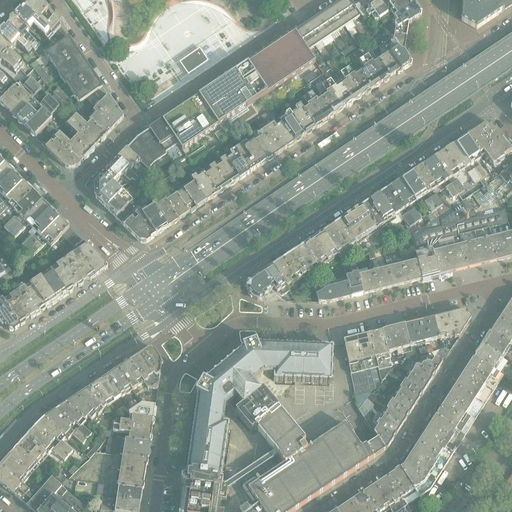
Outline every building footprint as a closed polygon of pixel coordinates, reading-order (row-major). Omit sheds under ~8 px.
[(54,19),(41,0),(39,0),(29,0),(14,17),(29,32),(33,27),(45,39),(49,34),(44,29),(54,19)] [(359,18),(347,0),(345,0),(340,4),(352,22),(359,18)] [(371,16),(395,0),(381,0),(382,1),(379,3),(379,2),(369,9),(368,12),(371,16)] [(394,18),(414,4),(411,0),(395,0),(371,16),(374,21),(377,21),(387,15),(390,13),(394,18)] [(476,30),(504,12),(496,0),(463,0),(462,22),(476,30)] [(511,6),(511,1),(511,0),(496,0),(504,12),(507,9),(511,6)] [(352,22),(340,4),(332,9),(345,27),(352,22)] [(408,25),(419,18),(420,13),(414,4),(394,18),(397,23),(394,26),(397,29),(395,31),(394,37),(406,39),(408,25)] [(362,6),(357,10),(364,21),(365,20),(368,18),(369,17),(362,6)] [(345,27),(332,9),(325,14),(337,32),(345,27)] [(337,32),(325,14),(317,19),(330,37),(337,32)] [(26,36),(29,32),(14,17),(0,33),(0,35),(13,51),(17,46),(26,54),(31,50),(35,45),(26,36)] [(67,39),(54,19),(44,29),(49,34),(53,38),(60,45),(68,39),(67,39)] [(330,37),(317,19),(310,23),(322,42),(330,37)] [(322,42),(310,23),(303,28),(315,47),(322,42)] [(315,47),(303,28),(295,33),(307,52),(315,47)] [(315,64),(307,52),(295,33),(273,48),(237,72),(169,118),(162,122),(163,124),(176,144),(182,152),(188,148),(246,109),(246,110),(315,64)] [(10,53),(13,51),(0,35),(0,65),(2,63),(13,73),(18,78),(15,82),(18,85),(26,77),(23,73),(17,68),(21,63),(10,53)] [(410,62),(406,57),(404,52),(406,39),(394,37),(393,42),(394,43),(390,46),(389,46),(386,50),(401,74),(409,68),(410,62)] [(85,63),(78,54),(68,39),(60,45),(48,53),(46,55),(45,55),(62,80),(85,63)] [(350,53),(348,49),(346,46),(340,51),(341,52),(340,53),(343,57),(350,53)] [(401,74),(386,50),(383,46),(372,53),(376,58),(390,79),(396,75),(397,76),(401,74)] [(199,49),(179,62),(188,76),(200,67),(195,60),(202,54),(199,49)] [(362,58),(358,52),(354,55),(354,54),(349,58),(352,63),(357,59),(357,61),(362,58)] [(202,54),(195,60),(200,67),(208,62),(202,54)] [(336,62),(333,59),(331,55),(324,61),(328,67),(336,62)] [(390,79),(376,58),(371,62),(368,57),(363,60),(380,85),(383,83),(386,83),(389,81),(390,79)] [(380,85),(363,60),(359,63),(362,68),(358,71),(371,91),(380,85)] [(103,89),(92,73),(85,63),(62,80),(79,104),(99,91),(99,92),(103,89)] [(371,91),(358,71),(352,74),(349,69),(345,72),(349,79),(350,79),(354,85),(353,85),(357,92),(358,92),(362,97),(364,96),(367,96),(370,94),(371,91)] [(357,92),(353,85),(354,85),(350,79),(349,79),(345,72),(340,75),(344,81),(339,84),(352,105),(353,104),(362,97),(358,92),(357,92)] [(325,82),(321,77),(316,80),(320,86),(325,82)] [(0,103),(8,112),(25,95),(22,92),(25,89),(28,93),(36,85),(31,80),(20,90),(16,87),(10,93),(6,90),(2,94),(2,93),(0,95),(0,103)] [(352,105),(339,84),(334,87),(330,82),(325,85),(343,110),(345,109),(348,109),(351,106),(352,105)] [(34,105),(30,101),(41,90),(36,85),(28,93),(31,96),(28,98),(25,95),(8,112),(18,121),(34,105)] [(343,110),(325,85),(321,88),(324,93),(320,96),(334,117),(334,116),(343,110)] [(26,129),(43,112),(40,109),(42,107),(45,110),(58,97),(56,96),(55,94),(50,99),(48,97),(41,105),(38,108),(34,105),(18,121),(26,129)] [(334,117),(320,96),(315,99),(312,94),(307,97),(324,123),(327,121),(329,121),(333,119),(334,117)] [(52,114),(53,113),(57,110),(60,113),(64,109),(67,106),(65,104),(62,101),(59,98),(58,97),(45,110),(49,113),(46,116),(43,112),(26,129),(35,139),(49,126),(52,122),(53,121),(56,118),(52,114)] [(123,119),(108,97),(93,113),(96,116),(90,123),(106,137),(123,119)] [(324,123),(307,97),(302,100),(308,109),(304,112),(315,131),(322,126),(321,125),(324,123)] [(398,112),(396,113),(397,115),(404,125),(411,135),(412,138),(425,130),(423,127),(416,117),(410,107),(408,105),(398,112)] [(315,131),(304,112),(300,107),(279,121),(279,122),(278,122),(293,145),(315,131)] [(293,145),(278,122),(273,126),(268,130),(264,124),(275,115),(271,110),(260,118),(253,122),(257,128),(258,127),(263,133),(268,143),(271,141),(273,144),(276,142),(282,152),(293,145)] [(106,137),(90,123),(89,123),(90,124),(87,128),(73,115),(64,124),(67,127),(78,137),(74,141),(89,155),(106,137)] [(182,152),(176,144),(163,124),(162,122),(156,126),(149,131),(149,132),(165,155),(170,162),(167,164),(173,172),(175,170),(177,173),(190,164),(182,152)] [(511,151),(511,148),(491,126),(486,125),(477,131),(500,164),(504,162),(504,158),(504,157),(511,151)] [(70,146),(59,135),(55,132),(49,126),(35,139),(65,169),(77,168),(89,155),(74,141),(70,146)] [(500,164),(477,131),(466,138),(480,159),(484,156),(493,168),(496,168),(500,165),(500,164)] [(165,155),(149,132),(137,140),(153,163),(158,170),(169,163),(164,156),(165,155)] [(282,152),(276,142),(273,144),(271,141),(268,143),(263,133),(254,139),(252,140),(266,163),(282,152)] [(266,163),(252,140),(249,137),(241,144),(243,146),(240,148),(246,158),(244,159),(246,162),(243,164),(250,174),(266,163)] [(476,163),(480,160),(481,160),(480,159),(466,138),(455,145),(479,182),(482,180),(485,178),(486,176),(484,173),(482,173),(478,166),(476,163)] [(153,163),(137,140),(126,151),(146,170),(153,163)] [(472,195),(483,188),(483,187),(479,182),(455,145),(433,160),(448,182),(449,184),(458,196),(462,202),(472,195)] [(250,174),(243,164),(246,162),(244,159),(246,158),(240,148),(224,159),(224,160),(239,181),(250,174)] [(146,170),(126,151),(117,161),(138,180),(145,186),(154,177),(146,170)] [(239,181),(224,160),(203,174),(217,196),(239,181)] [(448,182),(433,160),(422,167),(440,193),(445,189),(445,190),(448,195),(448,197),(450,200),(452,200),(458,196),(449,184),(446,186),(444,184),(448,182)] [(138,180),(117,161),(106,172),(118,188),(138,180)] [(0,188),(14,175),(8,169),(4,165),(0,169),(0,188)] [(509,182),(511,179),(511,166),(509,168),(499,176),(507,185),(509,182)] [(440,193),(422,167),(412,174),(440,216),(451,209),(440,193)] [(101,205),(118,188),(106,172),(95,185),(95,198),(101,205)] [(217,196),(203,174),(202,173),(200,172),(198,172),(196,174),(194,176),(194,178),(191,181),(193,183),(206,203),(217,196)] [(440,216),(412,174),(401,181),(415,203),(421,200),(423,203),(422,203),(427,209),(426,212),(428,214),(431,215),(426,218),(428,221),(428,220),(430,223),(440,216)] [(6,201),(23,184),(20,180),(14,175),(0,188),(0,194),(1,196),(0,196),(0,207),(3,204),(0,200),(0,199),(2,198),(6,201)] [(133,202),(138,195),(139,193),(145,186),(138,180),(118,188),(101,205),(116,219),(133,202)] [(410,207),(415,203),(401,181),(390,189),(405,210),(408,208),(409,209),(406,212),(407,213),(415,225),(418,231),(425,227),(421,221),(421,218),(419,216),(417,216),(410,207)] [(206,203),(193,183),(189,185),(186,185),(181,188),(180,186),(173,191),(174,192),(169,196),(168,194),(162,198),(162,199),(178,222),(189,215),(189,214),(195,210),(196,210),(206,203)] [(14,211),(32,193),(27,187),(26,187),(23,184),(6,201),(3,204),(0,207),(0,220),(2,223),(14,211)] [(404,216),(402,213),(405,210),(390,189),(379,196),(399,225),(403,221),(405,224),(404,226),(406,229),(409,229),(415,225),(407,213),(404,216)] [(22,220),(40,201),(38,199),(38,198),(32,193),(14,211),(18,215),(4,230),(8,234),(19,223),(16,220),(19,217),(22,220)] [(511,258),(511,234),(510,235),(508,224),(507,224),(504,212),(476,219),(474,211),(480,207),(472,195),(462,202),(451,209),(440,216),(430,223),(427,225),(425,227),(418,231),(411,236),(415,253),(422,281),(481,266),(511,258)] [(399,225),(379,196),(368,203),(377,216),(370,220),(379,232),(385,228),(389,225),(393,229),(399,225)] [(167,230),(153,209),(151,210),(148,206),(152,204),(147,197),(141,201),(145,206),(145,210),(140,213),(155,237),(156,237),(167,230)] [(178,222),(162,199),(161,199),(159,199),(157,200),(156,202),(156,204),(152,207),(153,209),(167,230),(167,229),(178,222)] [(32,230),(50,211),(45,205),(40,201),(22,220),(19,223),(8,234),(14,240),(25,229),(28,226),(32,230)] [(134,217),(139,212),(138,210),(133,202),(116,219),(122,225),(128,219),(129,220),(133,216),(134,217)] [(379,232),(370,220),(377,216),(368,203),(334,226),(342,239),(348,235),(356,247),(374,235),(376,237),(380,234),(379,232)] [(41,239),(60,220),(56,217),(50,211),(32,230),(29,234),(33,237),(22,248),(27,253),(38,242),(41,239)] [(155,237),(140,213),(139,212),(134,217),(133,216),(129,220),(128,219),(122,225),(140,243),(145,244),(155,237)] [(53,245),(61,237),(69,229),(63,223),(63,224),(60,220),(41,239),(44,241),(41,244),(38,242),(27,253),(32,258),(44,247),(43,247),(46,244),(51,248),(53,245)] [(356,247),(348,235),(342,239),(334,226),(323,234),(337,256),(339,258),(356,247)] [(406,236),(404,233),(401,228),(391,234),(386,238),(393,243),(406,236)] [(337,256),(323,234),(292,254),(307,275),(308,275),(312,273),(337,256)] [(105,265),(83,243),(75,249),(78,253),(94,278),(105,271),(105,265)] [(94,278),(78,253),(67,260),(76,273),(70,277),(77,287),(78,288),(80,288),(82,286),(83,285),(83,284),(83,283),(87,280),(89,281),(90,281),(94,278)] [(422,281),(415,253),(406,256),(408,265),(402,266),(407,285),(422,281)] [(9,268),(0,254),(0,288),(15,278),(10,271),(5,275),(3,272),(9,268)] [(307,275),(292,254),(283,260),(296,282),(307,275)] [(77,287),(70,277),(76,273),(67,260),(49,272),(64,295),(66,294),(69,295),(72,292),(73,289),(77,287)] [(296,282),(283,260),(273,267),(286,288),(296,282)] [(407,285),(402,266),(401,261),(387,265),(387,267),(386,267),(392,288),(407,285)] [(363,296),(358,277),(357,274),(354,262),(349,265),(352,276),(350,276),(348,265),(344,267),(343,268),(346,278),(351,299),(363,296)] [(286,288),(273,267),(263,274),(271,286),(276,294),(286,288)] [(392,288),(386,267),(372,271),(372,274),(377,292),(392,288)] [(64,295),(49,272),(32,283),(47,307),(49,306),(52,306),(62,299),(62,296),(64,295)] [(271,286),(263,274),(254,280),(262,292),(271,286)] [(377,292),(372,274),(358,277),(363,296),(377,292)] [(351,299),(346,278),(337,280),(338,284),(314,290),(315,296),(318,304),(328,304),(351,299)] [(262,292),(254,280),(247,284),(246,290),(252,299),(262,292)] [(47,307),(32,283),(20,292),(28,304),(22,308),(29,319),(30,320),(32,319),(34,318),(36,316),(35,315),(39,312),(41,313),(42,313),(45,311),(45,310),(46,308),(47,307)] [(271,286),(262,292),(252,299),(257,302),(267,302),(267,301),(276,294),(271,286)] [(29,319),(22,308),(28,304),(20,292),(4,302),(21,327),(25,324),(26,321),(29,319)] [(21,327),(4,302),(0,296),(0,318),(8,331),(14,332),(21,327)] [(511,299),(482,347),(501,359),(509,346),(511,347),(511,299)] [(465,311),(434,319),(439,340),(450,337),(453,336),(454,340),(456,339),(459,338),(471,319),(465,311)] [(434,319),(404,327),(410,347),(424,344),(439,340),(434,319)] [(404,327),(382,332),(386,348),(388,354),(396,352),(397,357),(403,355),(405,365),(413,363),(410,347),(404,327)] [(382,332),(369,336),(372,348),(378,369),(381,383),(387,375),(391,371),(390,368),(392,368),(388,356),(388,354),(386,348),(382,332)] [(369,336),(356,339),(358,349),(369,393),(369,394),(370,394),(379,382),(377,375),(376,369),(378,369),(372,348),(369,336)] [(356,339),(343,342),(343,343),(345,348),(348,366),(353,390),(357,410),(362,405),(367,400),(370,396),(370,394),(369,394),(369,393),(358,349),(356,339)] [(377,440),(361,451),(344,426),(318,443),(306,451),(302,445),(305,443),(280,413),(279,413),(278,411),(279,410),(262,391),(260,393),(253,384),(263,376),(257,346),(256,344),(242,349),(242,351),(204,383),(202,382),(195,395),(197,396),(192,433),(185,479),(184,479),(184,480),(181,481),(180,485),(183,487),(184,488),(180,511),(294,511),(385,452),(377,440)] [(330,383),(332,349),(257,346),(263,376),(274,376),(274,381),(330,383)] [(493,371),(501,359),(482,347),(474,359),(493,371)] [(427,387),(442,363),(449,352),(445,349),(440,350),(435,358),(431,365),(429,363),(423,365),(420,369),(418,367),(415,367),(413,370),(414,371),(410,376),(427,387)] [(155,407),(161,366),(160,361),(154,351),(148,350),(129,363),(143,385),(146,390),(147,389),(148,389),(146,406),(155,407)] [(464,437),(493,392),(502,377),(493,371),(474,359),(436,419),(464,437)] [(143,385),(129,363),(118,371),(132,391),(143,385)] [(132,391),(118,371),(107,378),(121,398),(122,399),(132,391)] [(414,407),(427,387),(410,376),(406,382),(405,381),(399,390),(401,391),(397,397),(414,407)] [(121,398),(107,378),(88,391),(105,406),(112,401),(114,403),(121,398)] [(106,407),(105,406),(88,391),(66,405),(85,422),(87,419),(91,422),(96,416),(98,417),(106,407)] [(371,395),(367,400),(372,404),(376,399),(371,395)] [(401,427),(414,407),(397,397),(393,403),(392,401),(386,410),(388,411),(384,417),(401,427)] [(362,405),(368,413),(373,407),(367,400),(362,405)] [(82,427),(86,423),(85,422),(66,405),(55,413),(71,428),(72,429),(75,425),(80,429),(77,432),(86,441),(91,436),(82,427)] [(362,405),(357,410),(363,419),(368,413),(362,405)] [(153,420),(155,407),(146,406),(142,406),(129,415),(130,417),(132,417),(153,420)] [(69,431),(71,428),(55,413),(44,420),(65,439),(68,441),(72,437),(82,446),(86,441),(77,432),(76,431),(73,434),(69,431)] [(149,445),(151,432),(153,420),(132,417),(131,424),(115,421),(114,423),(113,433),(129,435),(128,441),(149,445)] [(385,452),(401,427),(384,417),(380,423),(379,422),(376,426),(377,427),(373,434),(377,440),(385,452),(385,451),(385,452)] [(441,474),(464,437),(436,419),(409,459),(422,468),(421,470),(437,480),(441,483),(445,476),(441,474)] [(61,443),(65,439),(44,420),(35,429),(68,458),(72,453),(61,443)] [(68,458),(35,429),(27,438),(48,457),(51,452),(63,463),(68,458)] [(31,476),(48,457),(27,438),(18,448),(10,458),(31,476)] [(147,461),(149,445),(128,441),(122,440),(122,441),(119,456),(147,461)] [(89,460),(95,453),(92,450),(86,457),(89,460)] [(145,476),(147,461),(119,456),(114,456),(109,487),(142,492),(145,476)] [(22,486),(30,477),(31,476),(10,458),(9,459),(0,468),(0,484),(23,503),(27,498),(31,502),(33,500),(29,496),(30,496),(30,495),(31,494),(29,492),(22,486)] [(437,480),(421,470),(422,468),(409,459),(403,469),(402,470),(417,492),(415,493),(419,498),(430,491),(437,480)] [(71,476),(78,470),(74,466),(68,473),(71,476)] [(419,498),(415,493),(417,492),(402,470),(376,487),(392,511),(397,511),(406,506),(409,504),(419,498)] [(32,511),(40,511),(61,488),(51,479),(33,500),(31,502),(27,507),(32,511)] [(140,505),(142,492),(109,487),(98,486),(96,498),(108,500),(114,501),(140,505)] [(392,511),(376,487),(349,505),(354,511),(392,511)] [(65,511),(76,500),(66,492),(61,488),(40,511),(65,511)] [(88,511),(89,511),(80,504),(76,500),(65,511),(88,511)] [(138,511),(140,505),(114,501),(112,511),(138,511)]
